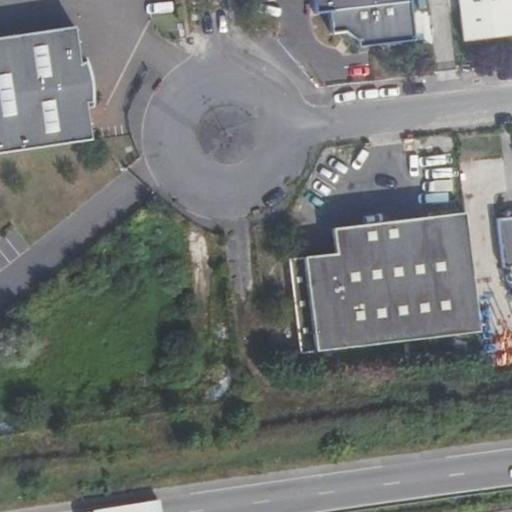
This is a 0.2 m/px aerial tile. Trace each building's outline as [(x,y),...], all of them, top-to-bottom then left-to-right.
[(419,44),(413,0),(316,0),(319,16),(330,15),(333,35),(347,33),(361,42),(362,50),(419,44)] [(511,37),(511,0),(460,0),(466,43),(511,37)] [(0,154),(94,141),(89,104),(95,104),(95,88),(93,75),(89,63),(83,65),(78,27),(0,38),(0,154)] [(481,334),(467,214),(334,230),(337,254),(291,260),(303,357),(481,334)] [(511,215),(497,217),(503,270),(511,268),(511,215)]
